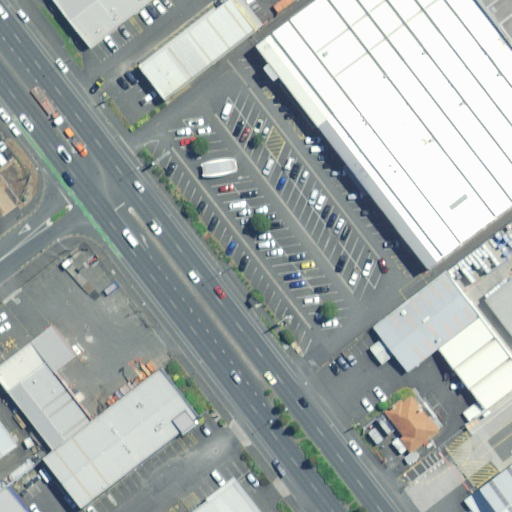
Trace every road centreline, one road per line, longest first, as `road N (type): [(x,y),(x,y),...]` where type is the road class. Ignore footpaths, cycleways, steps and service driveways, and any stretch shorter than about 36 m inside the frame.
road 1 (secondary): [(119,168),(382,511)]
road 2 (secondary): [(333,511),(85,195)]
road 3 (secondary): [(0,15),(119,168)]
road 4 (secondary): [(85,195),(0,81)]
